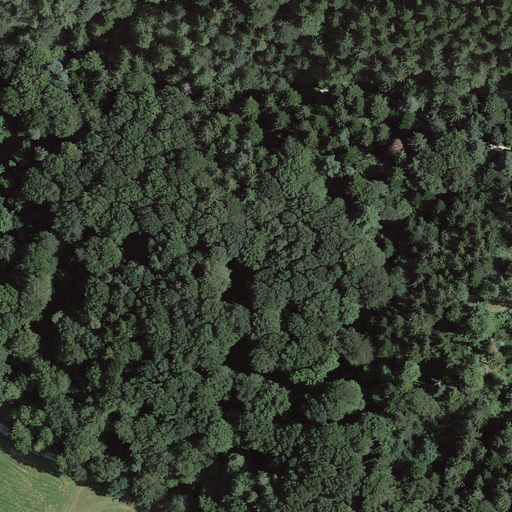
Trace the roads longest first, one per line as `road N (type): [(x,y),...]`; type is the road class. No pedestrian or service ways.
road 1 (track): [(511,150),(359,90),(251,103),(221,96),(155,16),(123,8),(0,16)]
road 2 (track): [(235,511),(211,482),(71,463),(0,425)]
